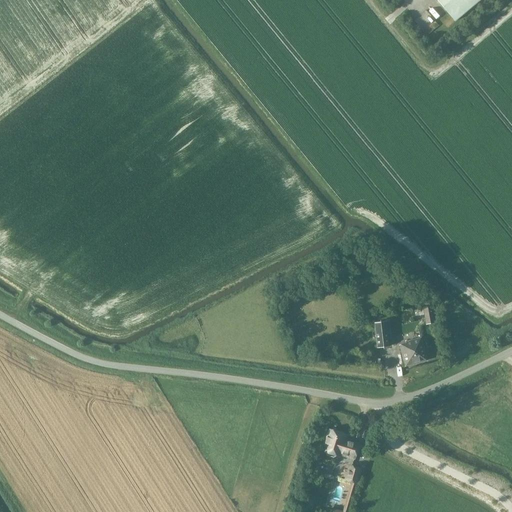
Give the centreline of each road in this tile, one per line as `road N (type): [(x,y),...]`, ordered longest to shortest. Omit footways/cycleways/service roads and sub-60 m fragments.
road 1 (unclassified): [(0,314),(94,362),(380,405),(511,351)]
road 2 (unknown): [(385,404),(391,442),(511,510)]
